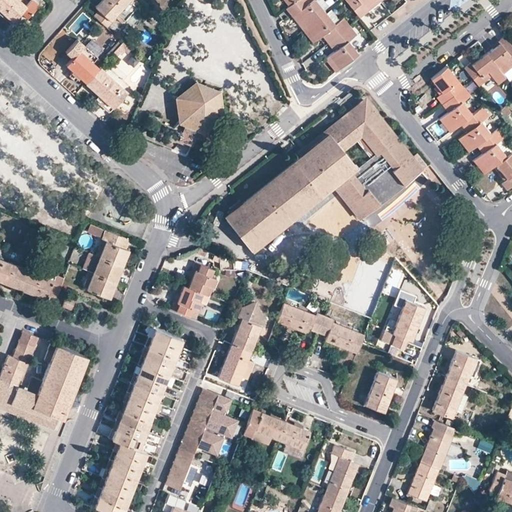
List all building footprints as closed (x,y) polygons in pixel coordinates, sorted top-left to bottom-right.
[(31,0),(26,6),(19,0),(0,0),(0,11),(12,22),(20,13),(26,19),(39,6),(32,0),(31,0)] [(129,0),(100,0),(95,6),(89,12),(107,27),(112,22),(110,21),(117,13),(129,0)] [(131,3),(132,0),(129,0),(117,13),(124,20),(135,7),(131,3)] [(203,10),(206,1),(203,0),(188,0),(187,4),(203,10)] [(295,0),(291,4),(288,6),(305,28),(325,12),(315,0),(295,0)] [(345,0),(357,15),(375,0),(345,0)] [(359,18),(380,1),(379,0),(375,0),(357,15),(359,18)] [(305,28),(288,6),(285,9),(302,30),(305,28)] [(334,24),(325,12),(305,28),(315,40),(321,36),(327,43),(349,26),(343,18),(334,24)] [(349,26),(327,43),(333,51),(327,56),(339,69),(358,53),(347,40),(356,34),(349,26)] [(315,40),(305,28),(302,30),(312,43),(315,40)] [(505,35),(497,41),(499,43),(491,49),(485,54),(501,73),(508,69),(511,73),(511,71),(511,59),(511,58),(511,57),(511,43),(511,42),(505,35)] [(79,49),(84,44),(77,39),(65,53),(71,58),(65,65),(72,71),(79,77),(85,83),(99,68),(93,62),(79,49)] [(112,49),(122,58),(131,48),(121,39),(112,49)] [(490,46),(491,49),(499,43),(497,41),(490,46)] [(97,57),(84,44),(79,49),(93,62),(97,57)] [(102,58),(105,61),(111,55),(108,52),(102,58)] [(133,64),(137,58),(128,53),(125,59),(133,64)] [(485,54),(478,59),(471,65),(469,63),(463,68),(472,79),(474,81),(480,77),(484,81),(490,77),(497,85),(506,79),(505,77),(501,73),(485,54)] [(335,72),(339,69),(327,56),(324,58),(335,72)] [(127,92),(100,66),(99,68),(85,83),(99,95),(106,101),(103,104),(110,111),(127,92)] [(446,67),(430,80),(434,85),(440,94),(438,96),(436,98),(441,104),(462,87),(446,67)] [(508,69),(501,73),(505,77),(511,73),(508,69)] [(79,77),(72,71),(69,74),(76,80),(79,77)] [(174,93),(178,120),(202,130),(224,114),(221,88),(196,77),(174,93)] [(480,77),(474,81),(478,86),(484,81),(480,77)] [(440,94),(434,85),(432,87),(438,96),(440,94)] [(463,86),(462,87),(441,104),(447,112),(439,119),(449,132),(460,124),(471,115),(461,102),(470,95),(463,86)] [(106,101),(99,95),(96,98),(103,104),(106,101)] [(364,97),(350,109),(321,131),(323,132),(331,128),(346,144),(360,133),(374,150),(381,158),(385,154),(398,170),(396,172),(404,182),(422,168),(364,97)] [(118,114),(122,118),(129,110),(125,107),(118,114)] [(488,115),(481,107),(471,115),(460,124),(465,132),(457,139),(467,153),(475,146),(490,135),(479,121),(488,115)] [(179,138),(192,144),(196,134),(183,128),(179,138)] [(333,184),(348,173),(354,169),(360,164),(359,162),(346,144),(331,128),(323,132),(224,214),(252,248),(333,184)] [(497,129),(490,135),(475,146),(481,154),(473,160),(482,174),(494,164),(505,156),(495,143),(503,137),(497,129)] [(374,150),(359,162),(360,164),(354,169),(368,184),(382,199),(404,182),(396,172),(398,170),(385,154),(381,158),(374,150)] [(511,184),(511,153),(510,152),(505,156),(494,164),(499,171),(505,179),(502,181),(500,183),(505,190),(511,184)] [(505,179),(499,171),(497,173),(502,181),(505,179)] [(348,173),(333,184),(360,216),(382,199),(368,184),(362,190),(352,179),(348,173)] [(89,221),(86,230),(100,235),(103,226),(89,221)] [(104,229),(101,238),(104,240),(98,256),(121,265),(128,249),(125,248),(129,239),(104,229)] [(104,240),(101,238),(94,254),(98,256),(104,240)] [(94,254),(88,252),(81,268),(88,270),(91,272),(98,256),(94,254)] [(223,256),(218,257),(219,268),(227,268),(232,268),(231,255),(223,256)] [(121,265),(98,256),(91,272),(115,281),(121,265)] [(25,268),(0,257),(0,281),(17,288),(25,268)] [(435,264),(440,269),(444,265),(440,260),(435,264)] [(187,277),(190,278),(194,269),(196,270),(199,263),(194,261),(187,277)] [(194,269),(190,278),(187,287),(202,293),(206,294),(210,286),(212,287),(216,278),(210,276),(213,269),(199,263),(196,270),(194,269)] [(52,279),(25,268),(17,288),(44,299),(46,294),(55,297),(59,288),(63,277),(54,274),(52,279)] [(91,272),(88,270),(82,286),(85,288),(91,272)] [(115,281),(91,272),(85,288),(109,297),(115,281)] [(187,287),(182,285),(179,294),(175,302),(178,303),(175,310),(189,315),(191,308),(198,311),(201,302),(198,301),(202,293),(187,287)] [(176,292),(169,308),(175,310),(178,303),(175,302),(179,294),(176,292)] [(74,299),(65,296),(61,305),(70,309),(74,299)] [(406,338),(408,339),(411,340),(424,306),(403,299),(391,332),(393,334),(389,342),(402,347),(406,338)] [(240,317),(260,325),(265,324),(256,301),(253,300),(241,307),(238,316),(240,317)] [(309,329),(314,314),(282,302),(275,321),(307,334),(309,329)] [(317,332),(323,315),(315,312),(314,314),(309,329),(317,332)] [(326,335),(331,321),(332,318),(323,315),(317,332),(326,335)] [(229,344),(249,352),(260,325),(240,317),(229,344)] [(360,343),(363,334),(331,321),(326,335),(324,340),(356,353),(360,343)] [(153,328),(149,337),(177,348),(181,339),(153,328)] [(88,352),(56,340),(51,351),(46,349),(41,363),(46,365),(35,392),(18,386),(38,335),(22,329),(11,356),(7,354),(0,372),(0,398),(48,417),(49,414),(57,417),(62,419),(88,352)] [(393,334),(391,332),(384,330),(381,339),(389,342),(393,334)] [(149,337),(146,346),(173,357),(177,348),(149,337)] [(246,358),(249,352),(229,344),(217,376),(236,385),(240,375),(246,358)] [(146,346),(142,355),(170,366),(173,357),(146,346)] [(393,356),(403,360),(406,352),(396,348),(393,356)] [(468,375),(475,357),(455,349),(444,376),(465,384),(468,375)] [(142,355),(138,364),(166,375),(170,366),(142,355)] [(475,357),(468,375),(473,377),(480,359),(475,357)] [(246,358),(240,375),(244,377),(251,360),(246,358)] [(138,364),(134,375),(162,386),(166,375),(138,364)] [(364,403),(383,411),(396,378),(377,371),(364,403)] [(134,375),(131,383),(159,394),(162,386),(134,375)] [(461,392),(465,384),(444,376),(431,409),(451,417),(455,409),(461,392)] [(131,383),(127,392),(155,403),(159,394),(131,383)] [(212,402),(215,394),(201,388),(198,397),(212,402)] [(127,392),(124,401),(152,412),(155,403),(127,392)] [(461,392),(455,409),(460,411),(466,394),(461,392)] [(221,416),(228,399),(215,394),(212,402),(209,410),(206,418),(203,425),(201,431),(198,438),(196,444),(195,445),(215,453),(223,433),(229,435),(235,420),(225,416),(225,418),(221,416)] [(212,402),(198,397),(194,405),(209,410),(212,402)] [(48,417),(0,398),(0,408),(53,429),(57,417),(49,414),(48,417)] [(124,401),(121,410),(148,421),(152,412),(124,401)] [(206,418),(209,410),(194,405),(192,412),(206,418)] [(249,437),(260,411),(251,407),(241,434),(249,437)] [(121,410),(117,419),(144,430),(148,421),(121,410)] [(277,418),(268,414),(260,411),(249,437),(267,443),(270,437),(277,439),(284,420),(277,418)] [(157,414),(152,412),(148,421),(152,422),(153,423),(157,414)] [(206,418),(192,412),(189,419),(203,425),(206,418)] [(117,419),(113,429),(140,440),(144,430),(117,419)] [(201,431),(203,425),(189,419),(187,426),(201,431)] [(301,427),(292,423),(284,420),(277,439),(302,449),(309,430),(301,427)] [(454,428),(434,420),(431,426),(432,427),(452,434),(454,428)] [(201,431),(187,426),(184,432),(198,438),(201,431)] [(452,434),(432,427),(419,460),(439,468),(453,435),(452,434)] [(113,429),(109,438),(118,441),(137,449),(140,440),(113,429)] [(196,444),(198,438),(184,432),(181,439),(196,444)] [(481,436),(476,446),(490,453),(494,443),(481,436)] [(196,444),(181,439),(179,446),(193,451),(193,450),(195,445),(196,444)] [(137,449),(118,441),(114,450),(141,461),(145,452),(137,449)] [(358,463),(347,459),(351,451),(334,444),(330,452),(338,455),(325,489),(345,497),(358,463)] [(191,454),(193,451),(179,446),(176,453),(190,459),(191,454)] [(141,461),(114,450),(110,460),(138,470),(141,461)] [(362,455),(351,451),(347,459),(358,463),(362,455)] [(190,459),(176,453),(173,461),(187,466),(190,459)] [(241,467),(246,469),(249,462),(244,459),(241,467)] [(138,470),(110,460),(107,469),(134,479),(138,470)] [(426,500),(439,468),(419,460),(406,493),(426,500)] [(184,472),(187,466),(173,461),(171,467),(184,472)] [(184,472),(171,467),(167,475),(181,480),(184,472)] [(134,479),(107,469),(103,478),(130,489),(134,479)] [(511,479),(503,476),(505,473),(496,470),(488,491),(496,495),(496,497),(511,503),(511,479)] [(459,484),(461,477),(453,474),(451,480),(459,484)] [(178,489),(181,480),(167,475),(164,484),(178,489)] [(469,477),(465,481),(470,487),(475,483),(469,477)] [(130,489),(103,478),(99,487),(127,497),(130,489)] [(127,497),(99,487),(96,496),(123,507),(127,497)] [(339,511),(345,497),(325,489),(316,511),(339,511)] [(191,511),(181,508),(172,505),(175,496),(167,494),(162,509),(168,511),(191,511)] [(121,511),(123,507),(96,496),(92,505),(108,511),(121,511)] [(184,500),(175,496),(172,505),(181,508),(184,500)] [(409,508),(411,505),(392,497),(388,504),(393,506),(406,511),(414,511),(415,511),(409,508)] [(424,510),(429,511),(431,511),(435,502),(429,499),(424,510)]
